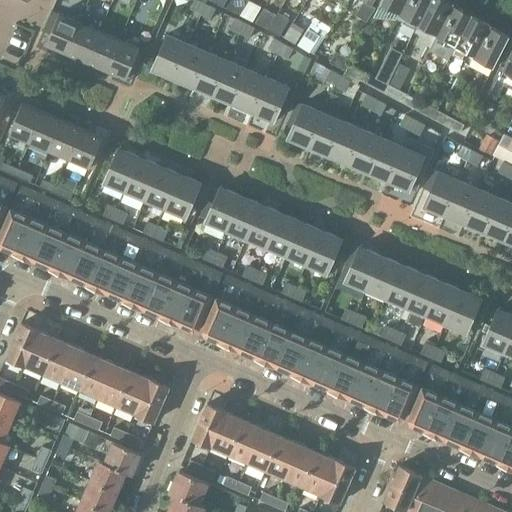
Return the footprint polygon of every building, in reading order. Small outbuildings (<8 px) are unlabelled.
[(206,5),(205,4),(196,0),(191,10),(201,15),(206,5)] [(196,0),(205,4),(206,0),(207,0),(221,8),(225,0),(196,0)] [(247,0),(232,0),(227,9),(239,15),(247,0)] [(261,7),(248,0),(247,0),(239,15),(252,22),(261,7)] [(339,0),(334,7),(342,12),(349,0),(339,0)] [(360,0),(361,0),(364,2),(356,16),(375,27),(383,14),(375,9),(376,8),(372,6),(375,0),(360,0)] [(408,0),(383,0),(380,6),(401,17),(408,0)] [(408,0),(401,17),(400,18),(417,27),(430,0),(408,0)] [(453,2),(449,0),(430,0),(417,27),(436,37),(453,2)] [(472,12),(453,2),(436,37),(436,38),(455,48),(471,15),(472,12)] [(216,10),(206,5),(201,15),(211,20),(216,10)] [(290,19),(278,12),(268,30),(281,36),(290,19)] [(80,22),(59,13),(46,44),(67,53),(80,22)] [(490,25),(471,15),(455,48),(473,57),(490,25)] [(235,19),(230,29),(240,34),(245,24),(235,19)] [(304,30),(293,21),(284,38),(296,44),(304,30)] [(67,53),(86,61),(100,30),(80,22),(67,53)] [(255,29),(245,24),(240,34),(250,39),(255,29)] [(510,36),(490,25),(473,57),(473,58),(492,68),(510,36)] [(86,61),(106,70),(119,39),(100,30),(86,61)] [(153,70),(174,79),(189,45),(168,36),(153,70)] [(119,39),(106,70),(127,78),(140,48),(119,39)] [(269,49),(279,54),(284,45),(274,39),(269,49)] [(174,79),(194,87),(208,53),(189,45),(174,79)] [(294,50),(284,45),(279,54),(288,60),(294,50)] [(511,49),(507,61),(504,68),(500,66),(496,73),(494,79),(489,92),(498,96),(504,84),(511,87),(511,49)] [(194,87),(214,96),(228,62),(208,53),(194,87)] [(214,96),(234,104),(248,70),(228,62),(214,96)] [(234,104),(253,113),(268,79),(248,70),(234,104)] [(326,82),(336,87),(341,77),(331,72),(326,82)] [(350,82),(341,77),(336,87),(345,92),(350,82)] [(268,79),(253,113),(274,122),(289,88),(268,79)] [(362,105),(372,110),(377,100),(367,95),(362,105)] [(387,105),(377,100),(372,110),(382,115),(387,105)] [(9,133),(30,142),(43,111),(22,103),(9,133)] [(310,148),(324,114),(303,105),(289,139),(310,148)] [(30,142),(50,150),(63,120),(43,111),(30,142)] [(330,156),(344,122),(324,114),(310,148),(330,156)] [(401,126),(411,131),(416,121),(406,116),(401,126)] [(82,128),(63,120),(50,150),(69,159),(82,128)] [(426,126),(416,121),(411,131),(421,136),(426,126)] [(330,156),(349,165),(364,131),(344,122),(330,156)] [(103,137),(82,128),(69,159),(90,168),(103,137)] [(384,139),(364,131),(349,165),(369,173),(384,139)] [(486,137),(480,150),(491,155),(498,140),(490,136),(486,137)] [(369,173),(389,182),(404,148),(384,139),(369,173)] [(459,157),(469,162),(474,151),(464,146),(459,157)] [(105,182),(126,191),(141,157),(120,148),(105,182)] [(404,148),(389,182),(410,191),(424,157),(404,148)] [(484,157),(474,151),(469,162),(478,167),(484,157)] [(161,166),(141,157),(126,191),(146,200),(161,166)] [(19,169),(3,162),(0,168),(0,169),(16,176),(19,169)] [(499,172),(509,178),(511,171),(511,166),(504,162),(499,172)] [(146,200),(166,208),(180,174),(161,166),(146,200)] [(33,175),(19,169),(16,176),(30,183),(33,175)] [(425,207),(446,216),(460,182),(439,173),(425,207)] [(180,174),(166,208),(187,217),(201,183),(180,174)] [(0,175),(0,185),(14,191),(18,183),(0,175)] [(58,186),(42,179),(39,187),(55,193),(58,186)] [(446,216),(466,224),(480,190),(460,182),(446,216)] [(21,184),(18,193),(37,201),(40,193),(21,184)] [(73,193),(58,186),(55,193),(70,200),(73,193)] [(207,220),(228,229),(242,195),(222,186),(207,220)] [(466,224),(486,233),(500,199),(480,190),(466,224)] [(40,193),(37,201),(55,209),(59,200),(40,193)] [(228,229),(247,238),(262,204),(242,195),(228,229)] [(486,233),(505,241),(511,225),(511,203),(500,199),(486,233)] [(59,200),(55,209),(73,217),(77,208),(59,200)] [(247,238),(267,246),(282,212),(262,204),(247,238)] [(108,205),(103,215),(113,219),(118,209),(108,205)] [(77,208),(73,217),(92,225),(95,217),(77,208)] [(0,248),(14,254),(30,218),(10,209),(0,233),(0,248)] [(128,213),(118,209),(113,219),(123,224),(128,213)] [(267,246),(287,255),(302,221),(282,212),(267,246)] [(95,217),(92,225),(110,233),(114,225),(95,217)] [(32,262),(48,225),(30,218),(14,254),(32,262)] [(307,264),(323,230),(302,221),(287,255),(307,264)] [(143,232),(153,237),(158,226),(147,222),(143,232)] [(50,270),(66,233),(48,225),(32,262),(50,270)] [(114,225),(110,233),(128,241),(132,232),(114,225)] [(168,231),(158,226),(153,237),(163,241),(168,231)] [(342,239),(323,230),(307,264),(328,273),(342,239)] [(132,232),(128,241),(146,249),(150,240),(132,232)] [(68,278),(84,241),(66,233),(50,270),(68,278)] [(150,240),(146,249),(165,257),(168,248),(150,240)] [(87,286),(103,249),(84,241),(68,278),(87,286)] [(359,247),(345,281),(366,290),(380,256),(359,247)] [(168,248),(165,257),(183,265),(186,256),(168,248)] [(203,258),(213,263),(218,252),(207,248),(203,258)] [(105,294),(121,257),(103,249),(87,286),(105,294)] [(223,267),(228,257),(218,252),(213,263),(223,267)] [(186,256),(183,265),(201,272),(205,264),(186,256)] [(380,256),(366,290),(386,298),(400,264),(380,256)] [(123,302),(139,265),(121,257),(105,294),(123,302)] [(205,264),(201,272),(220,281),(223,273),(205,264)] [(400,264),(386,298),(405,307),(420,273),(400,264)] [(141,310),(157,273),(139,265),(123,302),(141,310)] [(243,275),(253,280),(257,270),(247,265),(243,275)] [(267,274),(257,270),(253,280),(263,284),(267,274)] [(160,318),(176,281),(157,273),(141,310),(160,318)] [(420,273),(405,307),(425,315),(440,281),(420,273)] [(227,274),(223,282),(241,290),(245,282),(227,274)] [(178,326),(194,289),(176,281),(160,318),(178,326)] [(440,281),(425,315),(445,324),(460,290),(440,281)] [(245,282),(241,290),(260,298),(263,290),(245,282)] [(282,293),(292,297),(297,287),(287,282),(282,293)] [(307,291),(297,287),(292,297),(302,301),(307,291)] [(213,297),(194,289),(178,326),(193,332),(199,329),(213,297)] [(263,290),(260,298),(278,306),(282,298),(263,290)] [(460,290),(445,324),(466,333),(481,299),(460,290)] [(282,298),(278,306),(296,314),(300,306),(282,298)] [(202,331),(204,337),(219,343),(235,307),(216,299),(202,331)] [(300,306),(296,314),(315,322),(318,314),(300,306)] [(235,307),(219,343),(237,351),(253,314),(235,307)] [(342,318),(352,323),(356,313),(346,308),(342,318)] [(511,314),(497,309),(483,343),(504,352),(511,333),(511,314)] [(367,317),(356,313),(352,323),(362,327),(367,317)] [(253,314),(237,351),(255,359),(271,322),(253,314)] [(318,314),(315,322),(333,330),(337,322),(318,314)] [(271,322),(255,359),(274,367),(290,330),(271,322)] [(337,322),(333,330),(351,338),(355,330),(337,322)] [(25,365),(40,331),(21,323),(6,357),(25,365)] [(381,336),(392,340),(396,330),(386,325),(381,336)] [(290,330),(274,367),(292,375),(308,338),(290,330)] [(355,330),(351,338),(370,346),(373,338),(355,330)] [(406,334),(396,330),(392,340),(402,345),(406,334)] [(58,339),(40,331),(25,365),(43,373),(58,339)] [(308,338),(292,375),(310,383),(326,346),(308,338)] [(373,338),(370,346),(388,354),(392,346),(373,338)] [(62,381),(76,347),(58,339),(43,373),(62,381)] [(421,353),(431,357),(436,347),(426,343),(421,353)] [(326,346),(310,383),(329,391),(345,354),(326,346)] [(392,346),(388,354),(407,362),(410,354),(392,346)] [(62,381),(80,389),(95,355),(76,347),(62,381)] [(446,352),(436,347),(431,357),(442,362),(446,352)] [(345,354),(329,391),(347,399),(363,362),(345,354)] [(410,354),(407,362),(425,370),(429,362),(410,354)] [(80,389),(98,397),(113,363),(95,355),(80,389)] [(363,362),(347,399),(365,407),(381,370),(363,362)] [(98,397),(117,405),(131,371),(113,363),(98,397)] [(432,363),(429,372),(447,380),(450,371),(432,363)] [(481,379),(491,383),(495,373),(485,369),(481,379)] [(381,370),(365,407),(384,415),(400,378),(381,370)] [(117,405),(135,413),(150,379),(131,371),(117,405)] [(450,371),(447,380),(465,388),(469,379),(450,371)] [(506,377),(495,373),(491,383),(501,388),(506,377)] [(400,378),(384,415),(398,421),(404,419),(418,386),(400,378)] [(1,387),(13,392),(17,384),(4,379),(1,387)] [(150,379),(135,413),(154,421),(169,387),(150,379)] [(469,379),(465,388),(484,396),(487,387),(469,379)] [(13,392),(25,398),(29,390),(17,384),(13,392)] [(487,387),(484,396),(502,404),(506,395),(487,387)] [(408,420),(410,426),(425,433),(441,396),(422,388),(408,420)] [(0,392),(0,417),(11,422),(20,401),(0,392)] [(37,403),(50,408),(53,400),(41,395),(37,403)] [(511,397),(506,395),(502,404),(511,408),(511,397)] [(441,396),(425,433),(443,441),(459,404),(441,396)] [(53,400),(50,408),(62,414),(66,406),(53,400)] [(192,438),(211,446),(226,412),(207,404),(192,438)] [(459,404),(443,441),(461,449),(477,412),(459,404)] [(74,419),(86,424),(90,416),(77,411),(74,419)] [(211,446),(229,453),(244,419),(226,412),(211,446)] [(477,412),(461,449),(480,457),(496,420),(477,412)] [(49,429),(59,433),(64,420),(54,416),(49,429)] [(90,416),(86,424),(99,430),(102,422),(90,416)] [(0,441),(2,443),(3,442),(11,422),(0,417),(0,441)] [(244,419),(229,453),(248,462),(263,427),(244,419)] [(511,426),(496,420),(480,457),(498,464),(511,432),(511,426)] [(111,435),(123,440),(127,432),(114,427),(111,435)] [(248,462),(266,470),(281,436),(281,435),(263,427),(248,462)] [(127,432),(123,440),(135,446),(139,438),(127,432)] [(511,432),(498,464),(511,470),(511,432)] [(64,433),(60,443),(69,447),(73,437),(64,433)] [(266,470),(284,478),(299,444),(281,436),(266,470)] [(0,441),(0,465),(10,445),(3,442),(2,443),(0,441)] [(114,442),(105,462),(125,471),(125,472),(131,474),(139,453),(114,442)] [(69,447),(60,443),(55,453),(65,457),(69,447)] [(284,478),(303,486),(318,452),(299,444),(284,478)] [(42,446),(37,457),(46,461),(51,450),(42,446)] [(303,486),(321,494),(336,460),(318,452),(303,486)] [(46,461),(37,457),(32,469),(41,473),(46,461)] [(99,460),(90,481),(116,492),(125,472),(125,471),(105,462),(99,460)] [(186,468),(199,473),(202,465),(190,460),(186,468)] [(336,460),(321,494),(340,502),(355,468),(336,460)] [(202,465),(199,473),(211,479),(215,471),(202,465)] [(404,511),(420,475),(399,465),(384,499),(405,509),(404,511)] [(170,493),(176,495),(198,504),(207,482),(179,470),(170,493)] [(46,474),(42,483),(52,488),(56,478),(46,474)] [(404,511),(435,511),(445,489),(443,488),(441,484),(436,485),(420,478),(421,475),(420,475),(404,511)] [(223,484),(236,489),(239,481),(227,476),(223,484)] [(90,481),(82,501),(108,511),(116,492),(90,481)] [(239,481),(236,489),(248,495),(252,487),(239,481)] [(52,488),(42,483),(38,493),(47,497),(52,488)] [(34,490),(24,486),(19,498),(29,502),(34,490)] [(435,511),(467,511),(472,501),(455,493),(453,489),(448,491),(445,489),(435,511)] [(260,500),(272,505),(276,497),(263,492),(260,500)] [(176,495),(168,511),(201,511),(204,506),(198,504),(176,495)] [(276,497),(272,505),(285,511),(288,503),(276,497)] [(24,511),(29,502),(19,498),(14,509),(19,511),(24,511)] [(82,501),(77,511),(107,511),(108,511),(82,501)] [(467,511),(497,511),(495,511),(494,507),(489,508),(472,501),(467,511)] [(239,503),(236,511),(238,511),(245,511),(247,507),(239,503)]
